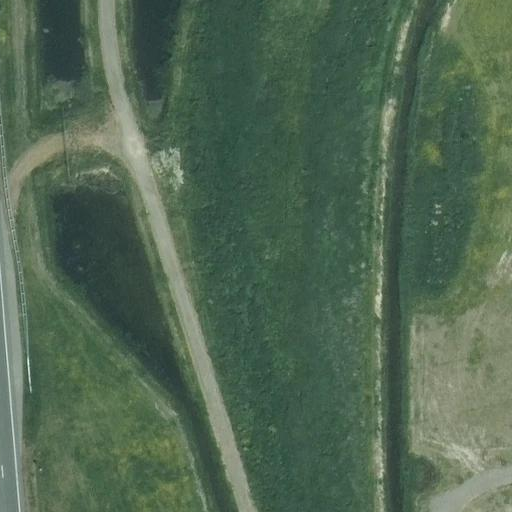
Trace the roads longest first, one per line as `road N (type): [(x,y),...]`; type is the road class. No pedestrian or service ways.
road 1 (track): [(403,0),(374,182),(374,511)]
road 2 (track): [(136,152),(96,139),(0,149)]
